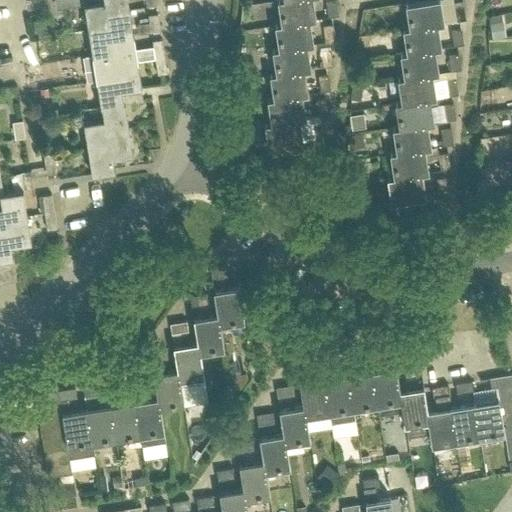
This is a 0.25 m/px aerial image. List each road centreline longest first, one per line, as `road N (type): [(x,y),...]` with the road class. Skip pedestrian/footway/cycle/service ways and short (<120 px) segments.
road 1 (residential): [(183,163),(354,284),(511,260)]
road 2 (unclassified): [(0,348),(183,163)]
road 3 (unclassified): [(183,163),(201,0)]
